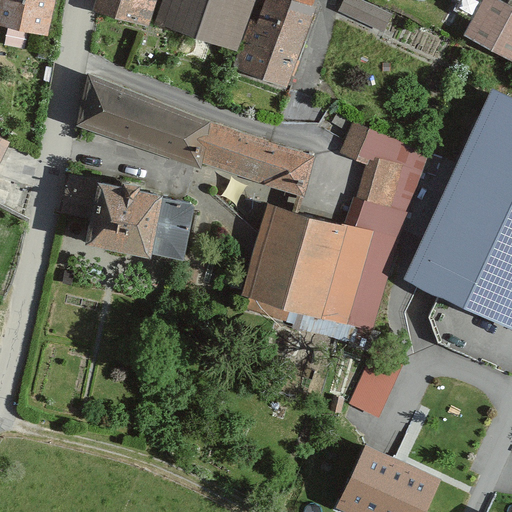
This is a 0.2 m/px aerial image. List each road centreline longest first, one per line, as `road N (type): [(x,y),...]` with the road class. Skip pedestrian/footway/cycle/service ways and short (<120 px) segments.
road 1 (tertiary): [(84,0),(36,255),(0,390)]
road 2 (track): [(0,419),(146,459),(261,511)]
road 3 (unknown): [(72,63),(324,155)]
